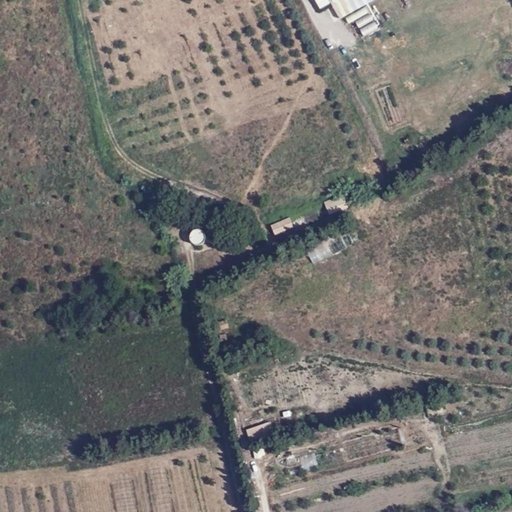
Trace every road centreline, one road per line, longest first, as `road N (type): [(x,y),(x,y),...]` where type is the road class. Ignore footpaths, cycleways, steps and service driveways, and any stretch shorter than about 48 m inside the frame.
road 1 (track): [(79,0),(107,123),(125,157),(248,212),(268,239),(191,267)]
road 2 (track): [(241,511),(188,250),(156,176)]
